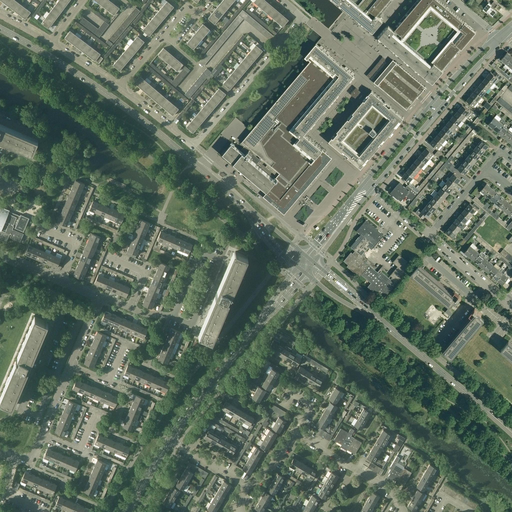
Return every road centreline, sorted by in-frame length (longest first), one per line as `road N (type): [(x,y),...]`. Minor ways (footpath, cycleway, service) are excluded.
road 1 (primary): [(234,196),(115,100),(0,29)]
road 2 (tertiary): [(498,39),(452,79),(363,183)]
road 3 (tertiary): [(371,189),(498,39)]
road 4 (primary): [(510,431),(379,320)]
road 5 (residential): [(192,147),(304,17)]
road 6 (tertiary): [(169,440),(257,325)]
road 7 (residential): [(404,511),(389,489),(296,429)]
